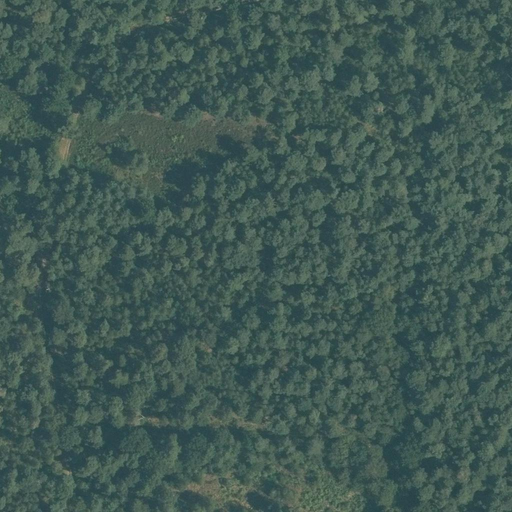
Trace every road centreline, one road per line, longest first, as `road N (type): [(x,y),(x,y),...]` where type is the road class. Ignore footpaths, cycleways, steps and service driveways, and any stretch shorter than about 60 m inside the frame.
road 1 (track): [(252,0),(122,35),(93,67),(38,286),(70,511)]
road 2 (track): [(416,511),(388,435),(425,194),(442,0)]
road 3 (track): [(60,429),(388,435)]
